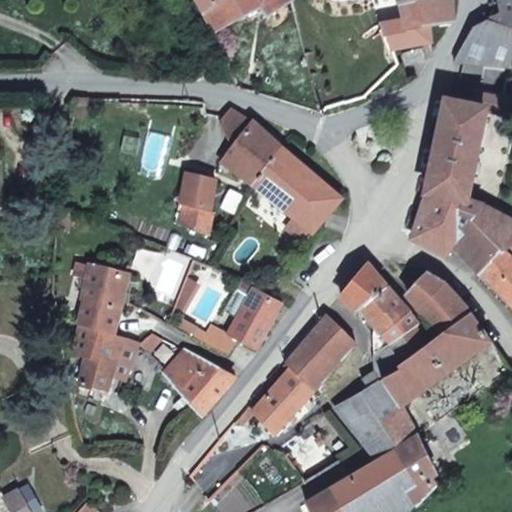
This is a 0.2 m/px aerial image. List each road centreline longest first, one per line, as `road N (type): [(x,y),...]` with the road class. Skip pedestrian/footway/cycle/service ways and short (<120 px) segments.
road 1 (unclassified): [(0,86),(185,87),(297,114),(390,155)]
road 2 (unclassified): [(168,511),(348,263),(362,227)]
road 3 (unknown): [(0,374),(110,421),(119,458),(114,498),(139,511)]
road 4 (unclassified): [(362,227),(486,298),(511,351)]
road 5 (unclassified): [(390,155),(417,90),(479,0)]
